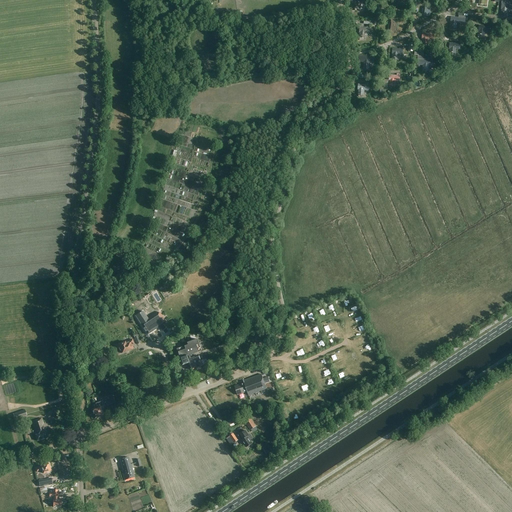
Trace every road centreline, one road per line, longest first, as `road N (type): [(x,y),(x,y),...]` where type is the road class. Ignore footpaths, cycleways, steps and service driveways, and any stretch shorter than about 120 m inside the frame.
road 1 (unclassified): [(79,436),(66,337),(98,105),(93,0)]
road 2 (primary): [(221,511),(511,320)]
road 3 (track): [(254,368),(268,358),(283,325),(270,244),(300,129),(346,75)]
road 4 (unclassified): [(272,511),(511,354)]
road 5 (track): [(80,235),(160,265),(198,215),(214,146)]
road 6 (unclassified): [(79,436),(254,368)]
road 7 (track): [(340,8),(263,19),(212,16)]
road 8 (unclassified): [(346,52),(384,45),(460,0)]
